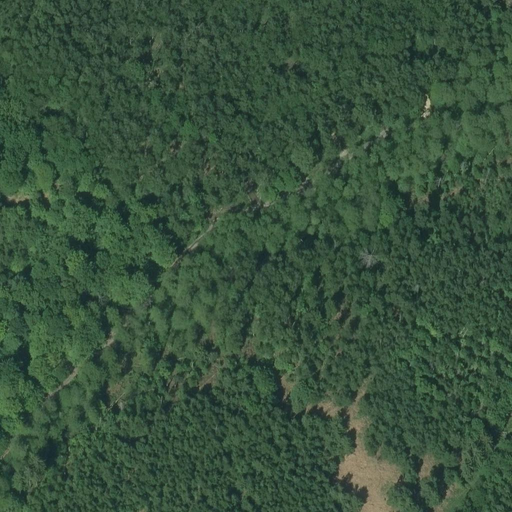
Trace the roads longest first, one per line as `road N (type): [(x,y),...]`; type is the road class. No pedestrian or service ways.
road 1 (track): [(511,110),(387,137),(264,219),(207,236),(0,454)]
road 2 (track): [(207,236),(456,25),(497,0)]
